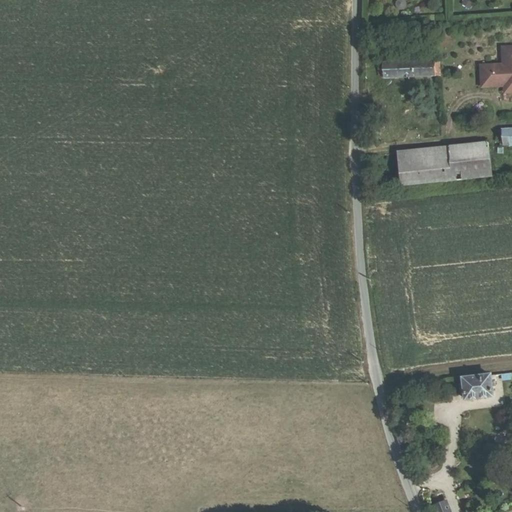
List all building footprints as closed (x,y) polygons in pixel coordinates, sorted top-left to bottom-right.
[(406,6),(404,2),(401,1),(398,1),(396,4),(395,7),(397,10),(400,12),(403,11),(405,9),(406,6)] [(483,68),(484,89),(507,87),(511,87),(511,48),(504,49),(505,66),(483,68)] [(441,63),(385,64),(385,80),(442,79),(441,63)] [(453,183),(493,179),(490,144),(449,148),(453,183)] [(403,188),(453,183),(449,148),(399,153),(403,188)] [(468,400),(494,397),(493,386),(493,382),(496,381),(496,375),(466,378),(467,384),(467,389),(468,400)] [(401,447),(408,444),(404,433),(397,435),(401,447)] [(438,511),(452,511),(449,502),(437,507),(438,511)]
